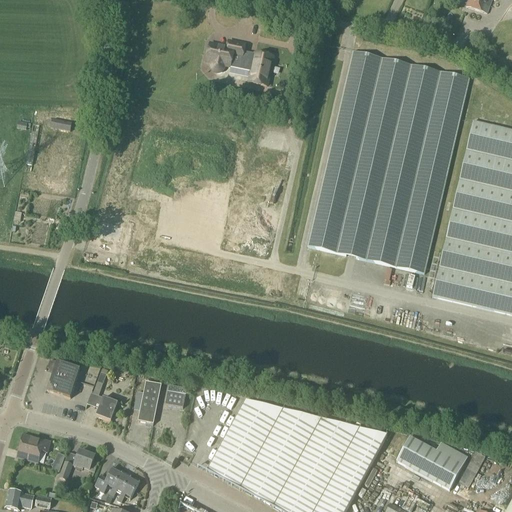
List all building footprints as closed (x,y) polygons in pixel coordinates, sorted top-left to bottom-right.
[(469,0),(466,9),(487,16),(492,0),(469,0)] [(228,44),(227,49),(210,46),(206,63),(212,65),(211,67),(211,69),(212,71),(214,73),(216,74),(219,74),(221,73),(222,72),(223,69),(224,67),(230,68),(239,70),(240,64),(241,59),(242,59),(244,47),(228,44)] [(424,276),(447,178),(469,81),(352,54),(307,249),(424,276)] [(240,64),(239,70),(237,82),(249,84),(247,96),(264,99),(270,70),(253,66),(253,67),(240,64)] [(70,134),(72,125),(52,122),(50,130),(70,134)] [(27,125),(18,123),(16,130),(26,132),(27,125)] [(511,317),(511,132),(473,123),(445,241),(432,299),(511,317)] [(122,239),(122,220),(94,222),(95,240),(122,239)] [(124,222),(122,241),(130,242),(132,223),(124,222)] [(80,372),(57,364),(50,363),(48,368),(47,368),(45,374),(52,376),(47,393),(70,401),(80,372)] [(103,387),(106,377),(100,374),(97,384),(103,387)] [(153,426),(161,387),(146,384),(138,423),(153,426)] [(183,411),(187,392),(169,388),(165,407),(183,411)] [(110,424),(117,405),(91,395),(87,407),(99,411),(96,418),(110,424)] [(244,403),(206,473),(276,511),(346,511),(387,438),(244,403)] [(47,455),(50,445),(23,437),(17,460),(38,465),(41,454),(47,455)] [(436,453),(410,439),(396,464),(449,494),(468,459),(441,445),(436,453)] [(94,475),(97,467),(92,465),(95,459),(80,453),(74,469),(82,472),(83,470),(94,475)] [(468,490),(485,459),(475,454),(459,485),(468,490)] [(67,483),(73,467),(64,464),(58,480),(67,483)] [(61,467),(54,465),(52,471),(59,474),(61,467)] [(112,490),(121,474),(112,469),(106,481),(100,477),(94,489),(100,492),(99,493),(103,496),(107,488),(112,490)] [(122,495),(130,479),(121,474),(112,490),(108,498),(105,505),(109,506),(112,500),(116,492),(121,495),(122,495)] [(122,495),(121,495),(116,503),(121,505),(125,497),(130,500),(128,502),(129,502),(139,484),(130,479),(122,495)] [(30,511),(33,500),(23,497),(9,494),(5,511),(10,511),(19,511),(20,510),(30,511)] [(37,499),(35,509),(48,511),(49,511),(51,505),(52,500),(37,497),(37,499)]
